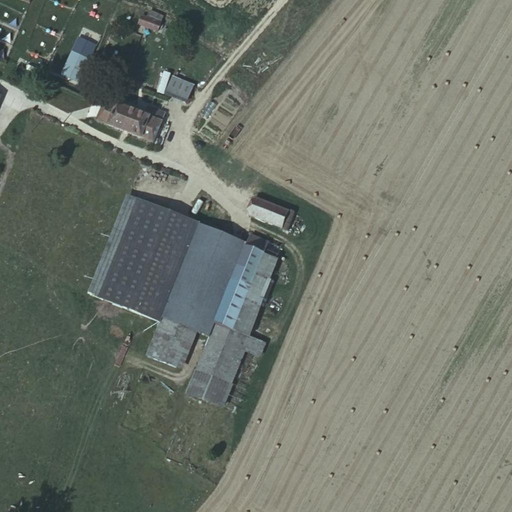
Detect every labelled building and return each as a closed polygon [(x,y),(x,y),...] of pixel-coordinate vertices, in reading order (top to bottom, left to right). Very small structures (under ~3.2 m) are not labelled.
[(152,24),(133,16),(130,25),(148,32),(152,24)] [(186,82),(166,73),(160,89),(181,98),(186,82)] [(150,119),(154,109),(144,105),(140,115),(100,99),(92,118),(148,141),(156,122),(155,121),(150,119)] [(160,111),(154,109),(150,119),(155,121),(160,111)] [(89,291),(149,318),(151,315),(191,220),(131,195),(89,291)] [(281,210),(249,197),(243,212),(275,226),(281,210)] [(151,315),(181,328),(196,335),(204,315),(226,266),(237,240),(191,220),(151,315)] [(241,231),(237,240),(226,266),(256,278),(265,257),(257,254),(262,240),(241,231)] [(265,257),(271,244),(262,240),(257,254),(265,257)] [(265,257),(274,261),(279,248),(271,244),(265,257)] [(265,282),(274,261),(265,257),(256,278),(265,282)] [(256,278),(226,266),(204,315),(223,322),(226,323),(236,301),(256,309),(259,310),(270,283),(265,282),(256,278)] [(223,322),(193,389),(232,405),(257,348),(241,342),(256,309),(236,301),(226,323),(223,322)] [(151,315),(149,318),(135,353),(164,366),(181,328),(151,315)] [(204,315),(196,335),(176,381),(193,389),(223,322),(204,315)] [(193,389),(176,381),(174,387),(191,393),(193,389)] [(191,393),(174,387),(146,451),(164,458),(193,394),(191,393)]
